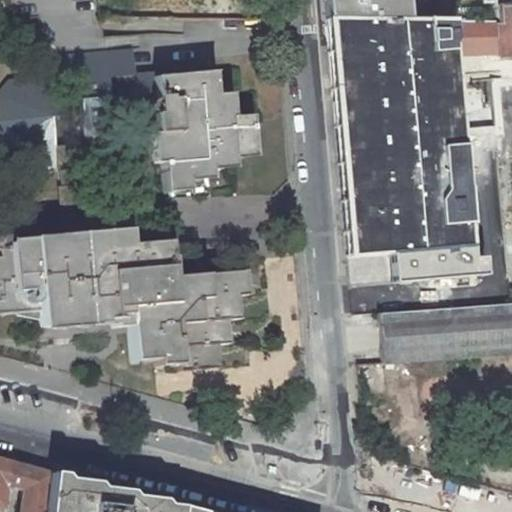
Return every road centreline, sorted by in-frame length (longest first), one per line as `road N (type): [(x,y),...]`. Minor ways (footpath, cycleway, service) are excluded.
road 1 (residential): [(298,0),(333,468)]
road 2 (secondary): [(333,468),(0,390)]
road 3 (unknown): [(338,340),(511,328)]
road 4 (secondary): [(479,511),(333,468)]
